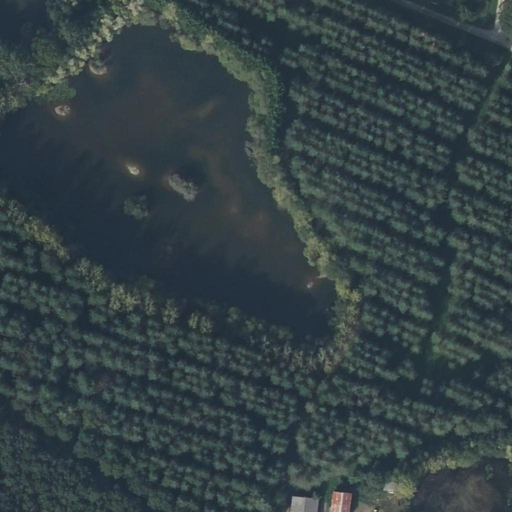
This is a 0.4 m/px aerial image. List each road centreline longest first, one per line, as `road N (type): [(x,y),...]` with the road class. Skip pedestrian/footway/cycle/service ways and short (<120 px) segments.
road 1 (track): [(511,48),(397,0)]
road 2 (track): [(101,0),(39,50),(0,64)]
